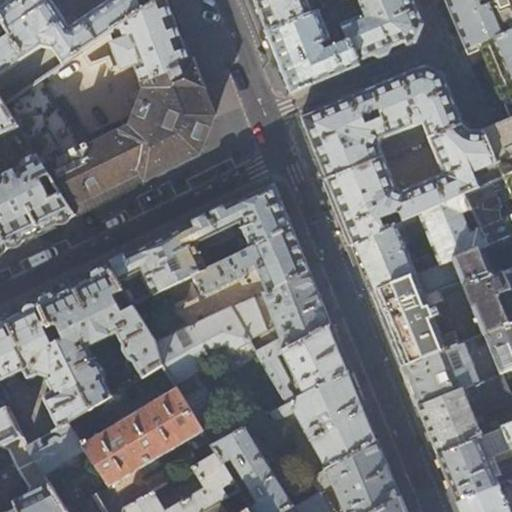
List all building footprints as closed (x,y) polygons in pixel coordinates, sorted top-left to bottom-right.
[(0,0),(0,20),(7,32),(53,1),(51,0),(0,0)] [(111,0),(70,27),(53,1),(7,32),(10,36),(0,43),(0,76),(42,48),(51,49),(63,66),(116,29),(144,10),(139,0),(111,0)] [(181,42),(165,0),(159,0),(144,10),(116,29),(121,42),(115,45),(124,67),(136,63),(146,89),(131,128),(90,147),(88,144),(84,146),(86,149),(79,153),(77,149),(73,151),(74,155),(67,158),(46,125),(44,114),(14,120),(19,128),(39,159),(75,216),(111,198),(167,171),(200,154),(215,117),(203,89),(204,89),(195,73),(181,42)] [(251,0),(253,3),(265,33),(314,14),(308,0),(251,0)] [(415,6),(412,0),(360,0),(368,18),(364,19),(362,17),(342,25),(349,40),(360,66),(415,44),(423,25),(415,6)] [(511,0),(444,0),(467,53),(480,48),(500,93),(505,106),(511,103),(511,0)] [(342,25),(334,6),(327,8),(336,28),(342,25)] [(314,14),(265,33),(277,63),(291,96),(293,95),(293,94),(360,66),(349,40),(333,47),(319,11),(314,14)] [(0,43),(10,36),(7,32),(0,20),(0,43)] [(443,74),(424,66),(303,117),(302,116),(300,117),(312,148),(326,181),(384,157),(378,143),(424,123),(430,138),(464,125),(443,74)] [(0,137),(19,128),(14,120),(0,98),(0,137)] [(511,103),(505,106),(510,118),(483,130),(497,162),(503,176),(504,175),(511,194),(511,214),(481,228),(482,230),(489,245),(503,273),(511,289),(511,288),(511,103)] [(466,127),(464,125),(430,138),(445,174),(404,191),(397,188),(384,157),(326,181),(339,213),(353,248),(403,223),(420,215),(464,194),(480,187),(474,172),(497,162),(483,130),(481,131),(479,131),(475,132),(469,129),(466,127)] [(0,217),(3,223),(0,223),(0,231),(8,248),(41,232),(75,216),(39,159),(37,158),(36,157),(33,157),(31,157),(30,157),(23,160),(22,161),(21,163),(20,164),(20,165),(20,166),(20,167),(0,178),(0,217)] [(155,243),(107,267),(132,306),(182,282),(292,229),(282,204),(274,185),(223,210),(155,243)] [(463,213),(472,209),(464,194),(420,215),(436,253),(441,265),(454,260),(478,250),(489,245),(482,230),(471,234),(463,213)] [(411,242),(403,223),(353,248),(362,270),(371,293),(441,265),(436,253),(413,263),(406,246),(411,242)] [(313,280),(292,229),(182,282),(191,299),(198,296),(194,287),(198,284),(204,295),(248,275),(246,269),(255,265),(267,291),(264,292),(284,338),(257,353),(263,363),(276,356),(282,353),(331,326),(313,280)] [(0,252),(8,248),(0,231),(0,252)] [(492,278),(478,250),(454,260),(464,281),(489,332),(511,323),(511,322),(511,317),(500,294),(511,289),(503,273),(492,278)] [(464,281),(454,260),(441,265),(371,293),(386,329),(402,367),(459,344),(456,334),(446,338),(444,342),(435,319),(450,313),(441,290),(464,281)] [(74,283),(37,301),(90,410),(113,396),(105,380),(106,378),(106,375),(105,373),(104,369),(102,366),(100,364),(98,362),(96,361),(89,347),(117,334),(122,345),(122,347),(123,350),(123,352),(125,356),(128,359),(130,360),(132,362),(134,363),(143,378),(163,366),(156,343),(132,306),(107,267),(74,283)] [(232,307),(156,343),(163,366),(177,387),(180,393),(196,383),(191,375),(234,350),(242,363),(257,355),(249,342),(251,340),(250,339),(269,329),(254,297),(232,308),(232,307)] [(4,318),(0,319),(0,380),(2,381),(24,371),(26,376),(27,377),(28,378),(29,379),(30,379),(31,379),(32,379),(38,376),(40,370),(49,373),(47,379),(52,390),(48,393),(47,393),(46,394),(45,394),(45,396),(44,396),(44,397),(44,399),(45,400),(59,428),(68,423),(90,410),(37,301),(4,318)] [(511,324),(511,323),(489,332),(483,335),(499,374),(510,370),(511,369),(511,324)] [(340,347),(331,326),(282,353),(305,396),(350,372),(340,347)] [(463,343),(459,344),(402,367),(410,387),(418,407),(475,384),(471,373),(474,372),(473,368),(476,367),(470,351),(467,352),(463,343)] [(289,381),(276,356),(263,363),(287,406),(295,401),(287,386),(289,381)] [(511,385),(511,375),(510,370),(499,374),(475,384),(418,407),(427,429),(438,455),(484,436),(471,406),(493,398),(491,394),(511,385)] [(363,405),(350,372),(305,396),(295,401),(287,406),(270,415),(274,423),(294,413),(326,470),(378,440),(363,405)] [(204,432),(180,393),(177,387),(118,423),(114,416),(106,421),(110,428),(85,443),(84,441),(80,443),(85,451),(87,449),(111,488),(123,480),(204,432)] [(0,511),(66,511),(67,511),(45,475),(28,447),(8,408),(0,412),(0,511)] [(80,443),(68,423),(59,428),(28,447),(45,475),(64,463),(85,451),(80,443)] [(511,424),(503,428),(511,448),(511,424)] [(511,448),(503,428),(484,436),(438,455),(447,479),(456,501),(499,483),(507,480),(511,483),(511,464),(504,468),(504,471),(495,474),(489,459),(511,449),(511,448)] [(217,454),(224,464),(232,459),(260,504),(251,509),(253,511),(281,511),(293,506),(245,429),(213,446),(217,454)] [(406,511),(396,484),(378,440),(326,470),(311,478),(315,486),(330,478),(342,511),(329,511),(319,492),(293,506),(281,511),(406,511)] [(204,511),(240,491),(224,464),(217,454),(194,468),(207,488),(166,511),(158,499),(164,495),(160,489),(123,511),(204,511)] [(510,511),(499,483),(456,501),(460,511),(510,511)] [(253,511),(251,509),(240,491),(204,511),(253,511)] [(97,495),(68,511),(107,511),(97,496),(97,495)]
